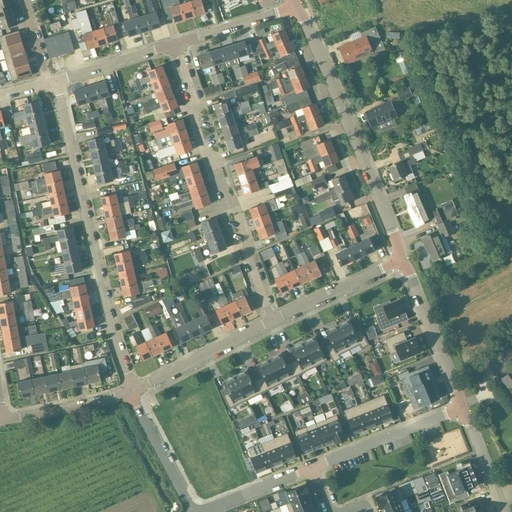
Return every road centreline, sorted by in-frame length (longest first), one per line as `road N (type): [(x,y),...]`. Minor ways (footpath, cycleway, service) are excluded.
road 1 (residential): [(133,391),(56,81)]
road 2 (residential): [(272,320),(176,43)]
road 3 (residential): [(399,260),(296,8)]
road 4 (residential): [(459,407),(399,260)]
road 5 (residential): [(459,407),(313,467)]
road 6 (residential): [(133,391),(272,320)]
road 7 (residential): [(272,320),(399,260)]
road 8 (residential): [(133,391),(191,511)]
road 9 (residential): [(3,420),(133,391)]
road 10 (residential): [(313,467),(199,511)]
